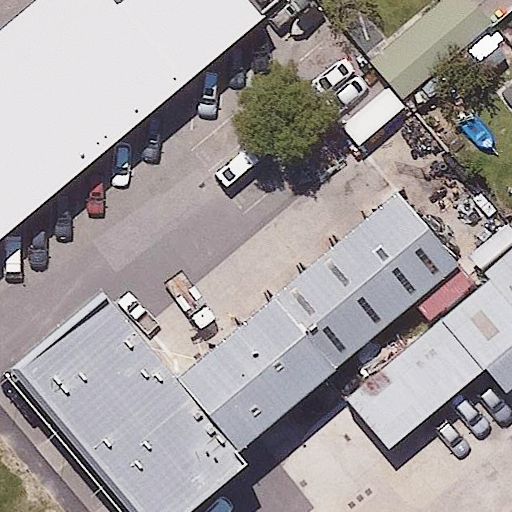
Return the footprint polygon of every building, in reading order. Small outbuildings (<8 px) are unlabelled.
[(508,0),(423,0),(363,54),(401,96),(508,0)] [(137,357),(70,275),(0,331),(0,369),(116,511),(133,511),(437,265),(362,174),(137,357)] [(511,247),(492,264),(511,288),(511,247)] [(511,288),(492,264),(429,318),(481,364),(507,386),(511,381),(511,288)] [(481,364),(429,318),(339,391),(381,442),(481,364)]
